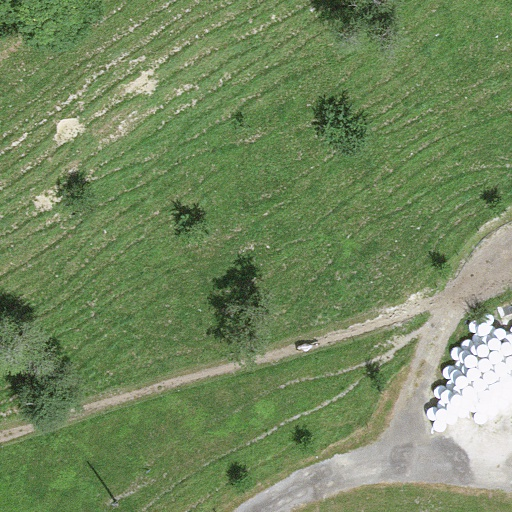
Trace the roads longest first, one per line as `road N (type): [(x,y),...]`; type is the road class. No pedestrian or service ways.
road 1 (track): [(260,511),(336,477),(391,465),(511,468)]
road 2 (track): [(420,463),(449,314),(471,272),(511,231)]
